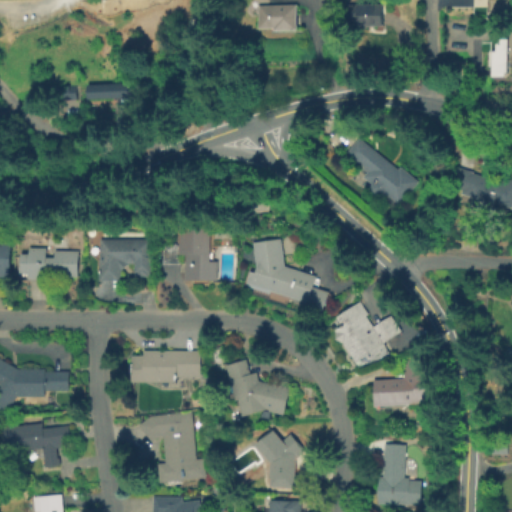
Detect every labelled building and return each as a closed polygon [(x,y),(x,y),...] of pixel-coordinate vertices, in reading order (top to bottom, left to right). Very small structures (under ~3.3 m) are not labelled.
[(382,2),(383,25),(367,25),(367,27),(357,27),(357,19),(348,20),(347,3),(382,2)] [(296,3),(297,28),(273,29),(273,27),(258,27),(257,4),(296,3)] [(462,21),(462,39),(448,39),(448,11),(464,10),(464,21),(462,21)] [(497,25),(499,35),(507,34),(510,60),(485,62),(482,27),(497,25)] [(88,94),(88,81),(140,82),(140,94),(88,94)] [(70,82),(70,84),(77,84),(76,97),(56,97),(56,84),(62,84),(62,82),(70,82)] [(411,190),(400,203),(387,192),(382,199),(368,188),(372,182),(364,176),(368,171),(365,166),(346,151),(359,136),(400,165),(419,180),(411,190)] [(474,170),(488,176),(490,171),(511,178),(511,206),(495,201),(493,208),(478,203),(480,198),(463,189),(450,184),(457,164),(474,170)] [(210,226),(210,259),(218,259),(218,278),(186,278),(186,253),(180,253),(180,262),(164,262),(164,244),(180,243),(180,226),(210,226)] [(152,236),(153,263),(134,263),(134,281),(115,281),(115,263),(99,263),(99,237),(152,236)] [(315,274),(307,301),(251,283),(257,269),(253,240),(281,237),(284,264),(315,274)] [(0,240),(9,240),(8,265),(10,265),(10,279),(0,279),(0,240)] [(48,246),(47,256),(55,256),(55,248),(79,249),(78,275),(54,275),(54,268),(47,268),(46,278),(29,278),(29,273),(21,273),(21,252),(29,253),(29,246),(48,246)] [(358,364),(335,330),(344,325),(338,317),(360,302),(376,325),(389,316),(399,331),(382,342),(389,353),(384,357),(358,364)] [(135,355),(142,355),(142,352),(199,351),(199,377),(176,377),(176,384),(136,385),(135,355)] [(69,369),(69,389),(46,389),(46,395),(17,395),(10,412),(0,406),(0,355),(19,366),(46,366),(46,369),(69,369)] [(422,355),(423,372),(429,372),(431,401),(375,405),(374,378),(403,377),(402,359),(422,355)] [(246,357),(251,372),(257,371),(259,379),(291,386),(285,413),(270,409),(269,408),(268,407),(244,415),(238,398),(236,399),(225,364),(246,357)] [(190,409),(196,457),(205,456),(207,475),(160,481),(158,461),(166,461),(162,433),(161,433),(152,440),(139,423),(150,414),(190,409)] [(42,420),(42,426),(68,423),(71,445),(57,447),(58,456),(59,456),(60,464),(45,465),(42,443),(40,443),(40,447),(25,449),(24,444),(20,445),(20,449),(8,451),(5,425),(42,420)] [(272,427),(282,437),(288,432),(304,449),(297,456),(294,486),(270,485),(271,476),(269,475),(270,460),(254,443),(272,427)] [(405,442),(404,475),(409,475),(409,479),(422,479),(421,503),(380,502),(378,475),(383,475),(384,442),(405,442)] [(61,493),(62,511),(39,511),(39,510),(34,510),(32,495),(61,493)] [(181,494),(182,499),(198,498),(199,511),(152,511),(152,494),(181,494)] [(300,499),(300,511),(268,511),(269,498),(300,499)]
